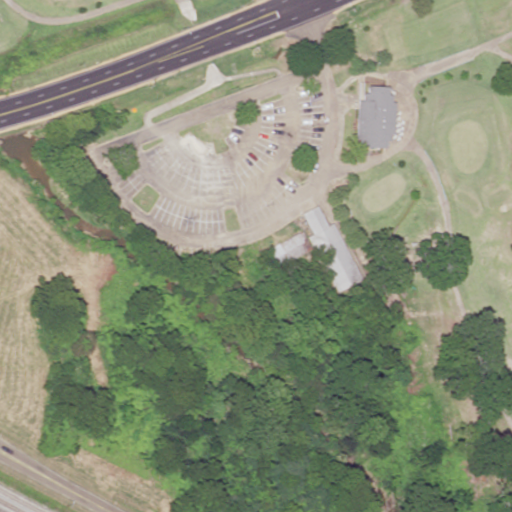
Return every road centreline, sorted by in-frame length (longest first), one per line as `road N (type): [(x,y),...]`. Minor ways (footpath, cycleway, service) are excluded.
road 1 (secondary): [(312,0),(0,112)]
road 2 (tertiary): [(111,511),(0,451)]
